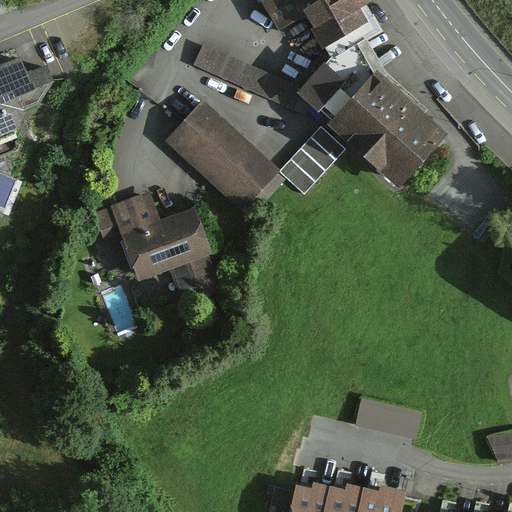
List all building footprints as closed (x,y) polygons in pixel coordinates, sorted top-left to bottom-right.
[(267,0),(287,35),(314,20),(333,53),(383,24),(369,0),(267,0)] [(302,85),(205,44),(196,65),(292,106),(302,85)] [(38,52),(0,66),(0,134),(4,146),(32,135),(19,102),(74,81),(68,65),(47,73),(38,52)] [(339,60),(308,96),(410,184),(460,127),(395,70),(376,92),(339,60)] [(249,212),(284,174),(208,103),(172,143),(249,212)] [(321,129),(284,174),(306,194),(345,151),(321,129)] [(154,190),(96,210),(108,245),(131,237),(145,277),(177,266),(192,306),(229,293),(202,215),(167,227),(154,190)] [(361,399),(355,426),(416,439),(422,411),(361,399)] [(511,435),(496,439),(502,466),(511,463),(511,435)] [(310,511),(316,494),(281,485),(273,511),(310,511)] [(348,511),(350,504),(316,494),(311,511),(348,511)]
